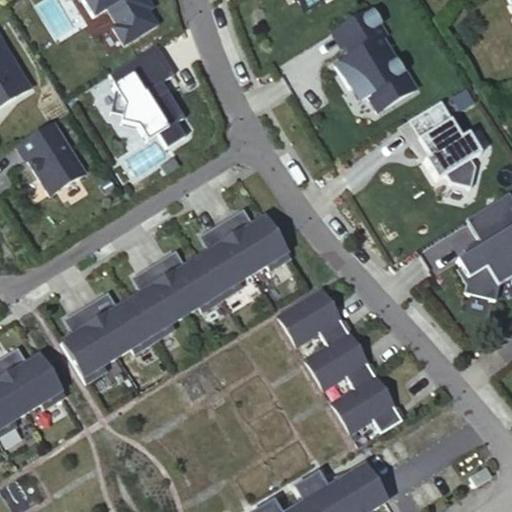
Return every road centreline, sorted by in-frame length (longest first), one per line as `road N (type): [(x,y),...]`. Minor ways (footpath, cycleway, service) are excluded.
road 1 (residential): [(511,453),(249,143)]
road 2 (residential): [(0,283),(22,284),(249,143)]
road 3 (residential): [(249,143),(194,0)]
